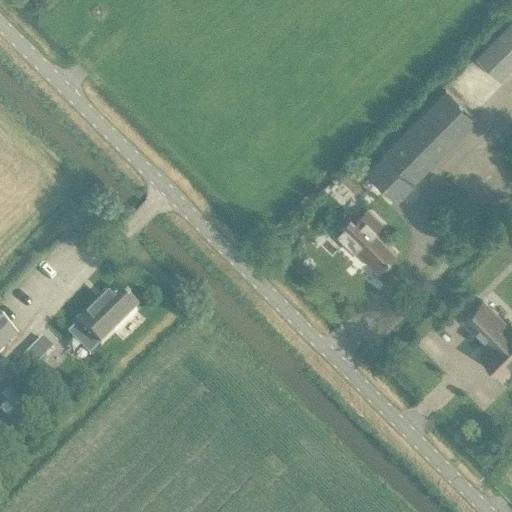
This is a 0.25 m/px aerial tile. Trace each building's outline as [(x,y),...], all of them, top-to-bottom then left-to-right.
[(511,67),(511,20),(476,57),(500,80),(511,67)] [(445,88),(366,168),(397,199),(476,119),(445,88)] [(355,168),(349,174),(360,185),(366,180),(355,168)] [(381,267),(395,252),(374,231),(382,223),(367,208),(354,220),(350,216),(333,232),(346,245),(349,242),(356,250),(360,246),(381,267)] [(100,347),(137,311),(114,288),(78,324),(100,347)] [(511,324),(511,323),(510,324),(508,327),(483,302),(483,301),(482,300),(464,318),(465,319),(490,344),(481,354),(481,353),(480,354),(500,374),(501,373),(511,362),(511,324)] [(0,354),(16,338),(0,321),(0,354)] [(29,375),(47,356),(35,345),(17,363),(29,375)]
